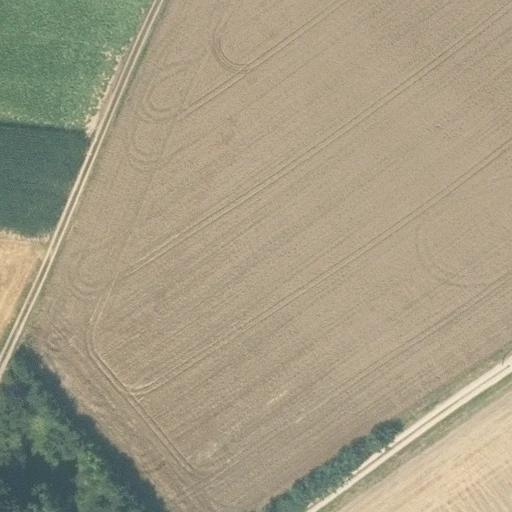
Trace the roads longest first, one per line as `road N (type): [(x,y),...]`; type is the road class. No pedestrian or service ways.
road 1 (track): [(158,0),(0,364)]
road 2 (track): [(309,511),(511,366)]
